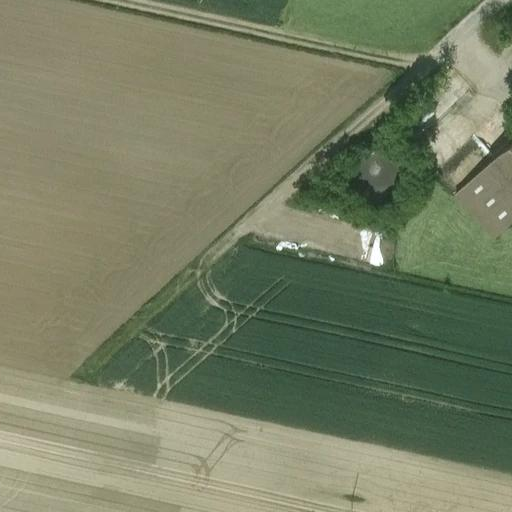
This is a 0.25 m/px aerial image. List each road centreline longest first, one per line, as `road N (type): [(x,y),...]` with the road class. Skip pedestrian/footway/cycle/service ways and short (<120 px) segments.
road 1 (track): [(427,65),(78,382)]
road 2 (track): [(427,65),(125,0)]
